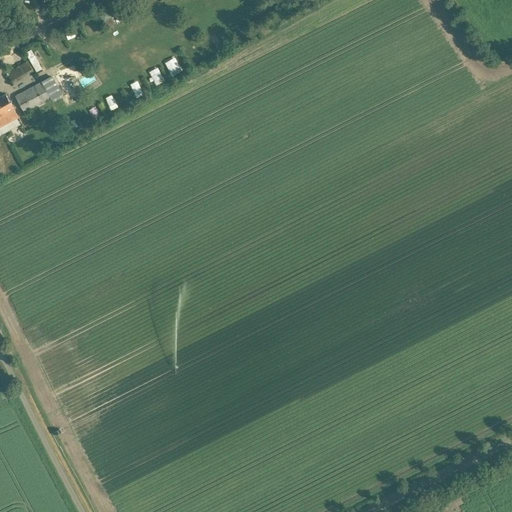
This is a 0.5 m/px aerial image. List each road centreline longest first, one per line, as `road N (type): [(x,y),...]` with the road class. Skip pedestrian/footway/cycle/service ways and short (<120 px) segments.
road 1 (unclassified): [(83,511),(0,348)]
road 2 (unclassified): [(364,511),(511,438)]
road 3 (track): [(0,74),(8,91),(106,39)]
